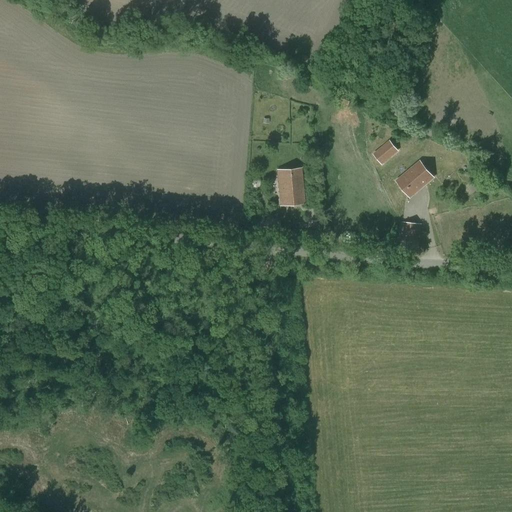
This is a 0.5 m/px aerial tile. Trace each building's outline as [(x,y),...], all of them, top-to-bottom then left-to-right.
[(373,154),(382,165),(399,151),(389,140),(373,154)] [(397,181),(410,197),(433,177),(420,161),(397,181)] [(277,170),(280,206),(304,204),(301,168),(277,170)] [(280,231),(280,217),(247,215),(246,236),(279,237),(280,231)] [(403,221),(401,222),(398,248),(419,249),(422,224),(403,221)] [(306,232),(294,231),(292,239),(313,242),(314,231),(307,230),(306,232)]
